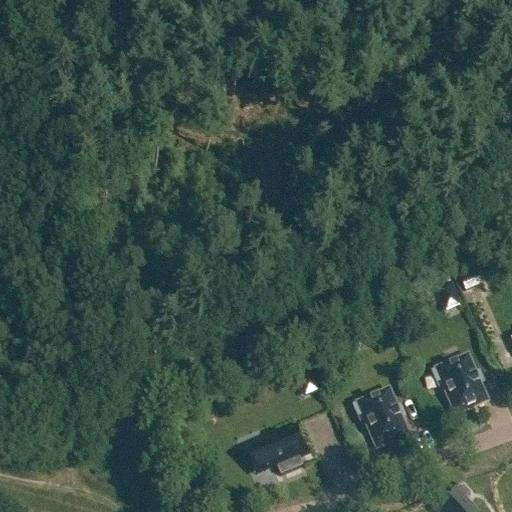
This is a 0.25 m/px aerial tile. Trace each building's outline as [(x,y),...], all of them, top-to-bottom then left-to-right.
[(474,274),(460,281),(464,292),(479,286),(474,274)] [(449,285),(435,291),(439,303),(454,296),(449,285)] [(355,326),(340,332),(345,344),(360,337),(355,326)] [(466,360),(436,373),(455,417),(485,404),(466,360)] [(309,371),(293,378),(298,389),(313,382),(309,371)] [(388,394),(357,407),(376,451),(407,438),(388,394)] [(271,441),(254,448),(265,473),(272,470),(272,471),(275,469),(279,478),(299,470),(295,460),(307,456),(296,430),(271,440),(271,441)] [(453,492),(434,511),(433,511),(473,511),(463,501),(469,495),(460,486),(454,492),(453,492)]
